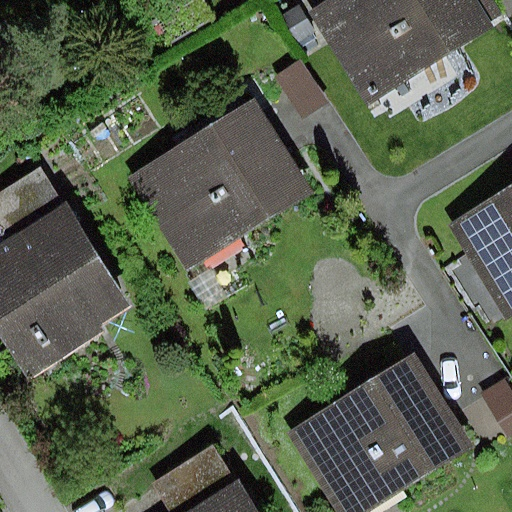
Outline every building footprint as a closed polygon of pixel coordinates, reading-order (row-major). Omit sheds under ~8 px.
[(207,0),(171,0),(152,11),(172,45),(218,18),(207,0)] [(477,0),(341,0),(319,15),(377,102),(494,26),(477,0)] [(262,102),(135,182),(192,271),(319,191),(262,102)] [(0,193),(0,234),(8,246),(75,202),(48,162),(0,193)] [(511,197),(458,229),(511,318),(511,197)] [(8,246),(0,250),(0,321),(36,377),(144,307),(75,202),(8,246)] [(426,360),(291,441),(334,511),(390,511),(484,456),(426,360)] [(511,435),(511,381),(511,379),(486,394),(511,436),(511,435)] [(175,511),(196,511),(243,484),(220,446),(159,482),(175,511)] [(196,511),(273,511),(253,478),(243,484),(196,511)]
